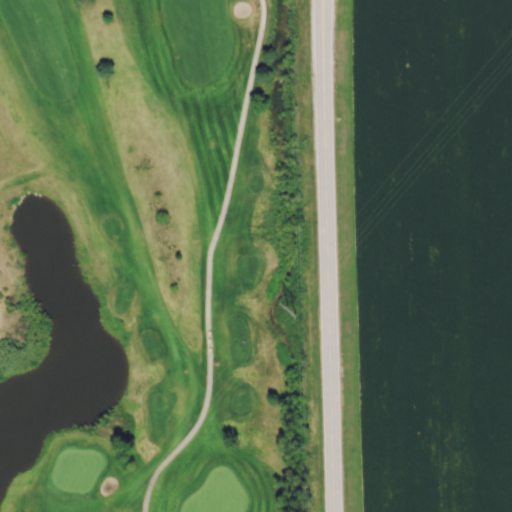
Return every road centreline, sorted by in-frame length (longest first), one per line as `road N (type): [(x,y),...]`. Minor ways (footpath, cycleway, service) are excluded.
road 1 (track): [(144,511),(160,466),(206,403),(210,256),(260,35),(260,0)]
road 2 (tertiary): [(323,38),(332,511)]
